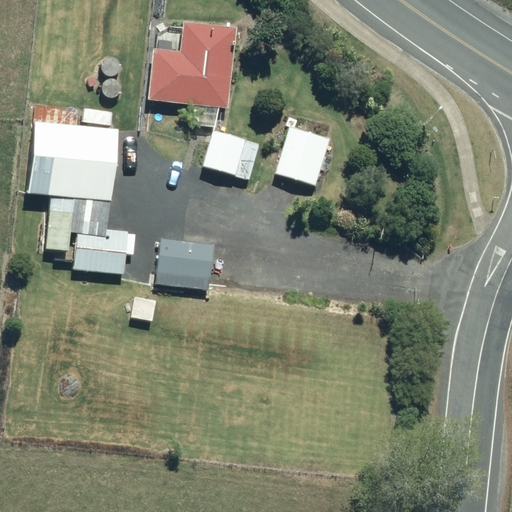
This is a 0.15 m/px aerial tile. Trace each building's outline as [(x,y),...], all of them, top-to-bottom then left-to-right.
[(195,108),(193,128),(215,130),(217,110),(229,111),(236,31),(183,26),(180,55),(153,53),(148,104),(195,108)] [(84,111),(83,127),(111,129),(112,113),(84,111)] [(289,119),(286,128),(290,129),(275,177),(315,189),(330,141),(296,130),(298,122),(289,119)] [(32,128),(27,198),(49,200),(45,252),(67,254),(69,235),(78,236),(75,272),(124,276),(127,235),(106,234),(108,205),(111,205),(117,134),(32,128)] [(203,170),(249,182),(258,147),(212,135),(203,170)] [(214,247),(158,244),(155,289),(211,293),(214,247)]
